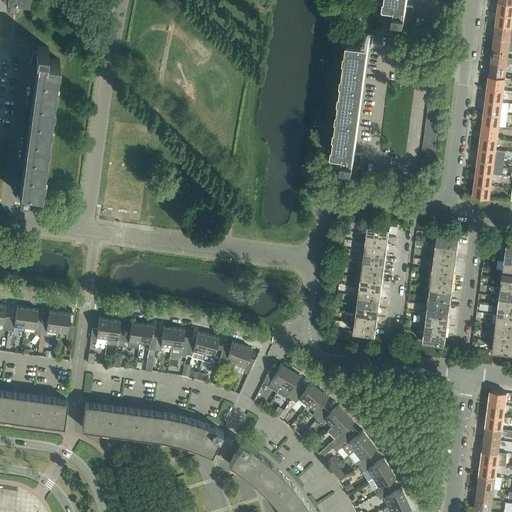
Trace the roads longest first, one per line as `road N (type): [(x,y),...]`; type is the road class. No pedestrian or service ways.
road 1 (residential): [(86,228),(122,0)]
road 2 (residential): [(382,67),(370,159),(412,165),(425,73)]
road 3 (residential): [(423,511),(390,454),(339,394),(273,346)]
road 4 (residential): [(87,302),(249,333),(264,342),(263,360),(273,346)]
road 5 (residential): [(317,260),(130,235)]
road 6 (residential): [(317,260),(322,216),(344,195),(449,209)]
road 7 (tertiary): [(104,511),(88,475),(67,453),(0,440)]
road 8 (residential): [(450,511),(470,375)]
road 9 (residential): [(390,360),(405,227)]
road 10 (residential): [(449,209),(467,78)]
road 11 (residential): [(461,341),(478,214)]
